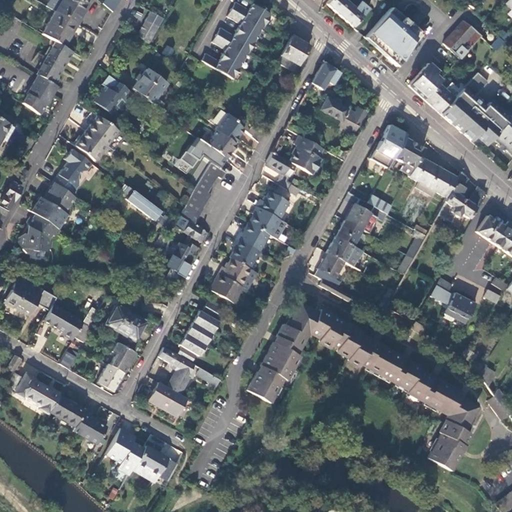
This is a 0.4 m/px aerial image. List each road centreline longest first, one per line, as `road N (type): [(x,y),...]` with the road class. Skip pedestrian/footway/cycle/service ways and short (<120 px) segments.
road 1 (residential): [(392,92),(237,369),(233,406),(195,476)]
road 2 (residential): [(330,37),(120,406)]
road 3 (residential): [(127,0),(0,235)]
road 4 (tertiary): [(392,92),(511,199)]
road 5 (residential): [(0,337),(120,406)]
